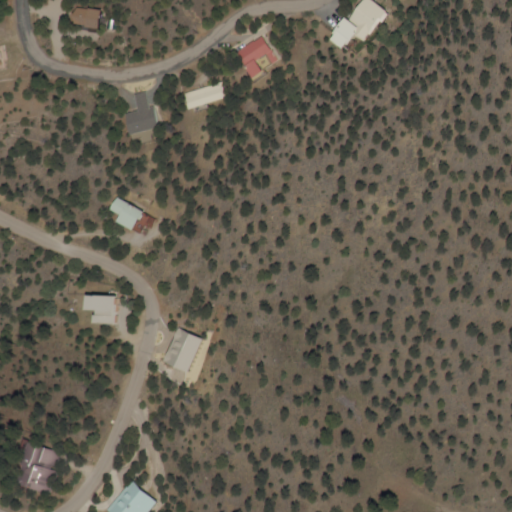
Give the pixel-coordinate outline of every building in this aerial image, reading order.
[(347,29),(344,32),(354,41),(379,15),(362,0),(357,0),(338,20),(347,29)] [(76,25),(103,32),(107,14),(81,7),(76,25)] [(277,67),(269,58),(278,50),(265,35),(245,53),(266,76),(277,67)] [(0,66),(10,65),(6,47),(0,48),(0,66)] [(237,98),(231,81),(193,94),(198,111),(237,98)] [(145,112),(135,114),(140,135),(170,129),(165,106),(157,108),(153,92),(141,94),(145,112)] [(126,222),(145,231),(154,212),(122,198),(117,210),(129,216),(126,222)] [(122,323),(122,296),(95,296),(95,323),(122,323)] [(69,450),(33,443),(24,484),(61,492),(69,450)] [(119,511),(163,511),(171,502),(140,478),(116,509),(119,511)]
